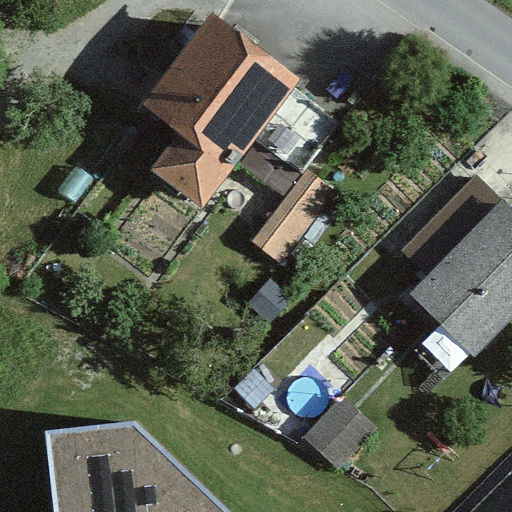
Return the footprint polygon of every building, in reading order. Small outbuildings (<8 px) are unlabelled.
[(346,122),(209,25),(153,103),(189,128),(160,168),(212,206),(261,138),(309,173),(346,122)] [(0,80),(0,113),(17,95),(0,80)] [(344,198),(317,176),(262,245),(290,267),(344,198)] [(511,329),(511,203),(484,178),(411,255),(440,282),(424,298),(487,357),(511,329)] [(380,433),(347,402),(310,441),(343,472),(380,433)] [(243,511),(138,409),(53,417),(62,511),(243,511)]
